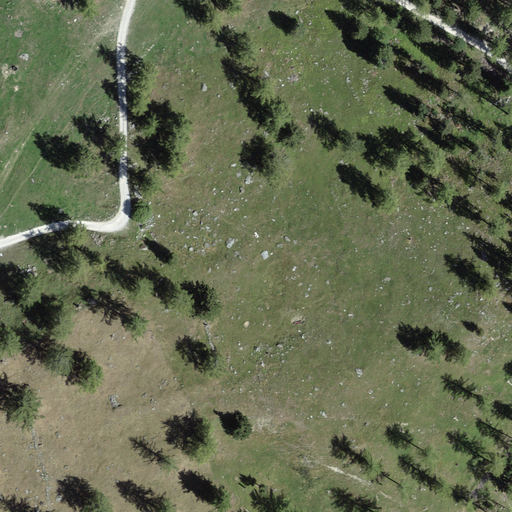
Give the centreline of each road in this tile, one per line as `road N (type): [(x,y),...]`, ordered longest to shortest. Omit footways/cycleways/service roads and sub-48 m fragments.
road 1 (track): [(131,0),(122,24),(123,216),(110,229),(58,230),(0,246)]
road 2 (track): [(511,66),(389,0)]
